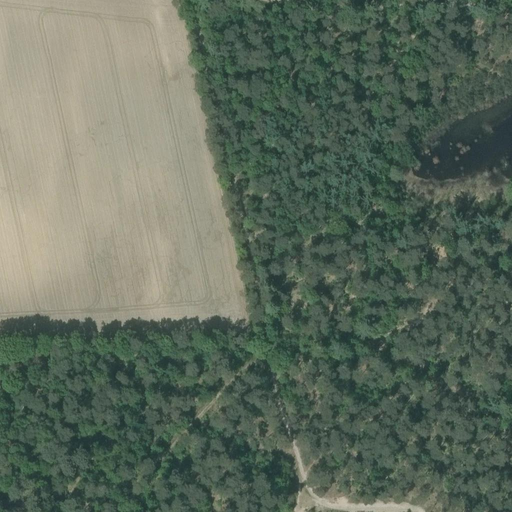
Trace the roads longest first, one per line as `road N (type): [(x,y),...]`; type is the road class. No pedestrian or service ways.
road 1 (track): [(192,0),(300,481),(311,500),(409,511)]
road 2 (track): [(114,511),(251,363),(359,339)]
road 3 (track): [(394,268),(376,228),(374,182),(445,6)]
road 4 (track): [(445,6),(315,9),(264,0)]
road 5 (track): [(372,337),(463,395),(511,406)]
road 6 (track): [(359,339),(420,320),(424,300),(394,268)]
